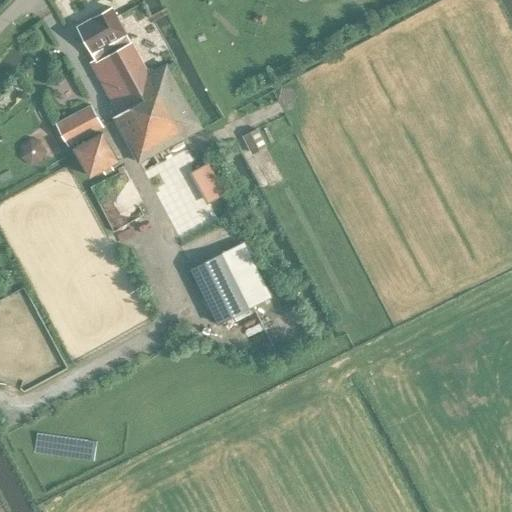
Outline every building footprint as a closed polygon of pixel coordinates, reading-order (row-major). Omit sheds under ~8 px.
[(77,26),(103,74),(111,70),(131,107),(113,116),(142,171),(157,163),(152,154),(200,128),(166,65),(148,75),(112,8),(77,26)] [(55,123),(67,145),(102,126),(91,104),(55,123)] [(256,128),(245,133),(254,151),(265,146),(256,128)] [(103,132),(74,147),(89,175),(118,160),(103,132)] [(21,144),(31,163),(49,154),(40,135),(21,144)] [(212,161),(194,169),(208,200),(226,192),(212,161)] [(190,269),(217,324),(246,310),(246,308),(265,299),(240,246),(220,255),(190,269)]
